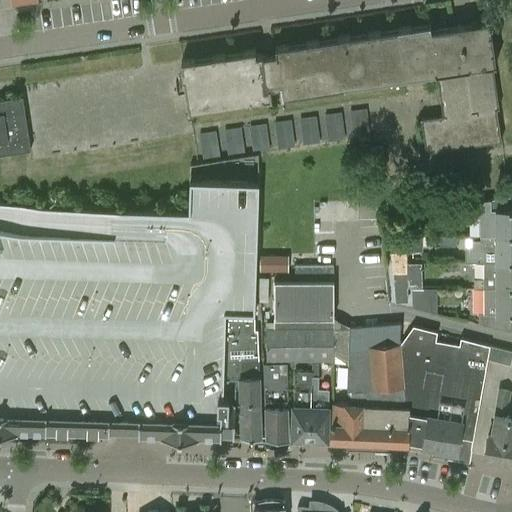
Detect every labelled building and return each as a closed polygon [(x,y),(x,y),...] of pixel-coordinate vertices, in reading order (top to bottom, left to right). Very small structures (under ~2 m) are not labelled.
[(422,120),(426,152),(499,141),(488,68),(495,67),(489,24),(484,24),(430,33),(429,25),(336,39),(335,38),(275,47),(276,53),(262,55),(262,54),(256,55),(255,50),(181,61),(188,110),(272,98),(270,87),(280,86),(282,96),(284,96),(284,95),(344,86),(344,89),(438,75),(444,116),(422,120)] [(0,155),(31,150),(23,96),(0,99),(0,155)] [(339,139),(337,111),(323,112),(323,111),(294,113),(296,144),(303,144),(301,115),(320,113),(321,140),(339,139)] [(304,143),(320,142),(319,115),(302,116),(304,143)] [(254,157),(202,158),(202,178),(261,177),(260,148),(294,147),(294,119),(253,120),(254,157)] [(383,144),(370,146),(372,164),(386,162),(383,144)] [(0,432),(16,433),(16,430),(109,433),(110,429),(138,430),(138,434),(163,435),(163,437),(197,438),(197,436),(221,437),(221,434),(234,435),(235,403),(229,403),(229,397),(223,397),(223,386),(226,312),(254,313),(255,313),(259,182),(190,180),(189,210),(18,205),(17,232),(0,231),(0,432)] [(479,216),(479,235),(494,235),(511,235),(511,209),(509,210),(509,197),(507,197),(460,203),(461,217),(479,216)] [(494,235),(479,235),(479,250),(482,250),(482,261),(511,261),(511,235),(494,235)] [(406,236),(385,236),(385,248),(406,248),(406,236)] [(390,252),(391,261),(406,261),(406,252),(390,252)] [(288,255),(260,255),(260,270),(288,270),(288,255)] [(406,261),(391,261),(392,273),(393,275),(400,274),(406,274),(406,273),(406,261)] [(473,287),(482,287),(511,287),(511,261),(482,261),(482,279),(473,279),(473,287)] [(266,322),(266,361),(334,361),(334,353),(348,363),(347,388),(351,388),(350,401),(333,401),(332,402),(331,440),(349,441),(406,444),(407,411),(408,406),(405,406),(404,387),(403,386),(402,356),(401,343),(399,343),(400,322),(348,326),(334,317),(334,280),(333,280),(295,280),(293,280),(274,280),(274,322),(266,322)] [(412,287),(412,307),(429,311),(429,287),(412,287)] [(511,314),(511,287),(482,287),(482,314),(477,314),(477,323),(510,332),(510,314),(511,314)] [(226,312),(223,386),(239,386),(241,434),(241,436),(261,437),(257,330),(254,330),(254,313),(226,312)] [(413,324),(401,343),(402,356),(403,386),(404,387),(405,406),(408,406),(407,411),(406,444),(408,444),(421,446),(426,416),(431,417),(444,339),(436,338),(438,331),(413,324)] [(426,416),(421,446),(426,447),(431,448),(439,449),(440,445),(459,445),(469,447),(470,447),(483,368),(485,358),(487,344),(459,336),(458,341),(444,339),(431,417),(426,416)] [(511,350),(490,345),(487,359),(510,365),(511,355),(511,350)] [(288,406),(287,362),(263,362),(265,437),(289,438),(288,406)] [(312,363),(312,371),(309,439),(326,440),(326,389),(318,388),(319,364),(312,363)] [(292,439),(309,439),(312,371),(297,371),(296,406),(293,405),(292,439)] [(509,392),(500,390),(498,402),(507,404),(509,392)] [(511,462),(511,417),(496,415),(492,436),(488,435),(484,458),(511,462)] [(254,502),(252,502),(253,511),(285,511),(285,501),(283,501),(272,499),(265,500),(254,502)] [(297,507),(297,511),(333,511),(335,509),(334,508),(332,507),(329,505),(326,504),(323,503),(320,502),(317,501),(314,501),(311,501),(310,509),(297,507)]
